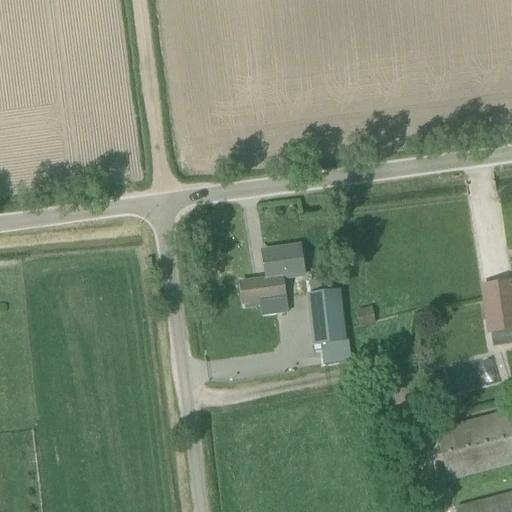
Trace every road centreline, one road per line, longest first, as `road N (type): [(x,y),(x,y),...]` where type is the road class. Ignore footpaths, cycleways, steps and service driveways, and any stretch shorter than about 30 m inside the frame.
road 1 (unclassified): [(159,207),(511,158)]
road 2 (track): [(188,400),(374,374),(421,511)]
road 3 (unclassified): [(202,511),(159,207)]
road 4 (track): [(133,0),(159,207)]
road 5 (unclassified): [(0,223),(159,207)]
